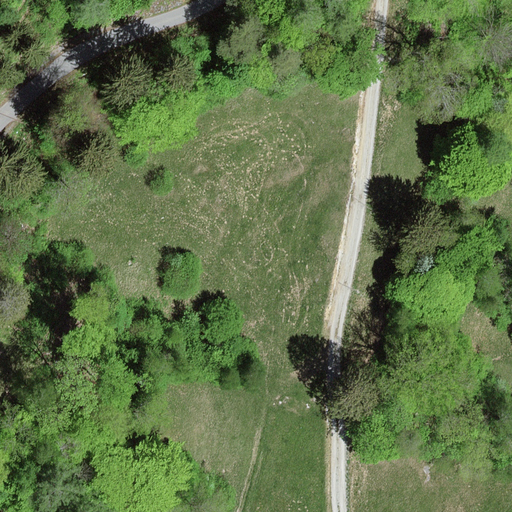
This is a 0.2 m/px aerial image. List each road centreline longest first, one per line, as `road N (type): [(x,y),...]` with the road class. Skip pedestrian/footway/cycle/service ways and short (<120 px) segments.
road 1 (track): [(340,511),(337,349),(383,0)]
road 2 (track): [(206,0),(101,41),(0,120)]
